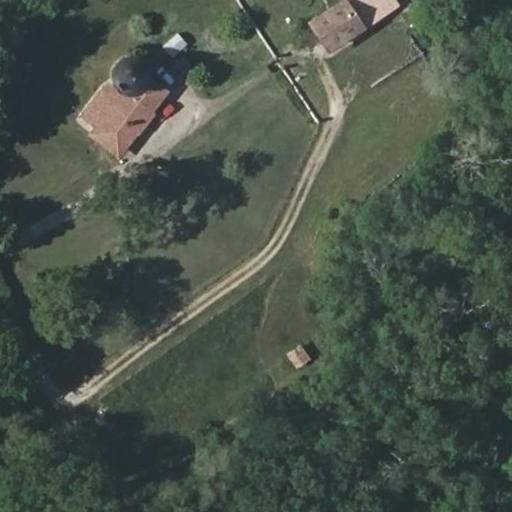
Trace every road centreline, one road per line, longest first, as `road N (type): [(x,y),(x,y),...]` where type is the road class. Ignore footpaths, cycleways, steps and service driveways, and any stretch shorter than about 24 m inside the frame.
road 1 (track): [(0,306),(49,381),(80,390),(280,245),(339,123),(342,95),(322,53)]
road 2 (track): [(80,390),(163,511)]
